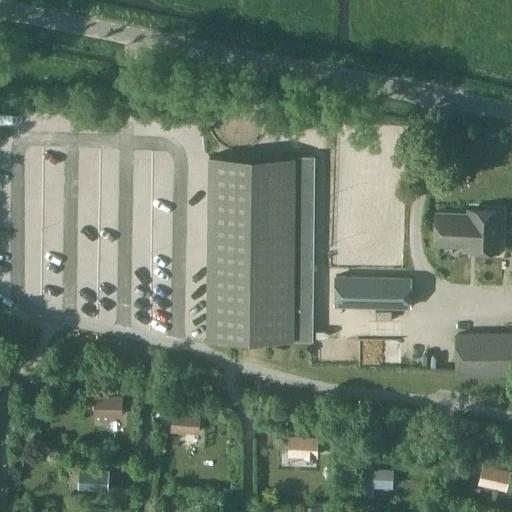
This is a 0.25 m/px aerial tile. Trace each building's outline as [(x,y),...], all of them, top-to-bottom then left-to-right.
[(313,340),(315,155),(290,155),(290,156),(209,156),(207,338),(288,339),(288,340),(313,340)] [(499,251),(501,211),(469,209),(469,213),(437,212),(435,244),(467,245),(467,249),(499,251)] [(410,307),(411,278),(335,276),(335,305),(410,307)] [(457,373),(511,372),(511,332),(457,333),(457,373)] [(121,411),(122,397),(95,396),(95,414),(109,415),(109,411),(121,411)] [(200,412),(172,410),(170,431),(199,433),(200,412)] [(334,440),(335,432),(323,431),(323,439),(334,440)] [(289,456),(317,457),(318,436),(289,435),(289,456)] [(50,459),(51,451),(40,449),(38,457),(50,459)] [(478,484),(505,491),(510,469),(483,463),(478,484)] [(364,486),(392,486),(393,468),(364,467),(364,486)] [(108,470),(80,469),(79,487),(107,489),(108,470)]
